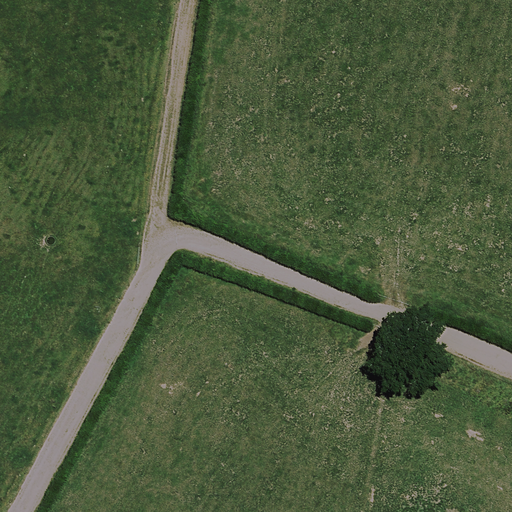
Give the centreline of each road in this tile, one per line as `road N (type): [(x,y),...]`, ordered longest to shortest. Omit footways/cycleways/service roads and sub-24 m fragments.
road 1 (track): [(193,0),(163,230),(18,511)]
road 2 (track): [(163,230),(511,376)]
